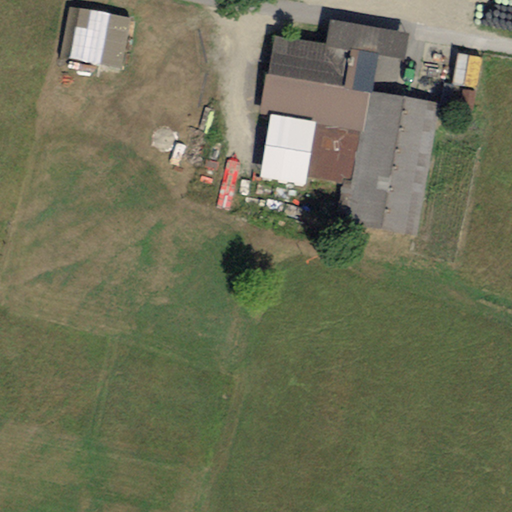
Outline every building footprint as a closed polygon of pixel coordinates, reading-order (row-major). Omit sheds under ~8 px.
[(129,21),(79,12),(70,63),(120,72),(129,21)] [(330,23),(325,49),(377,59),(403,65),(408,39),(330,23)] [(325,49),(273,39),(258,114),(290,121),(361,134),(368,94),(377,59),(325,49)] [(440,107),(368,94),(361,134),(351,190),(344,228),(416,241),(440,107)] [(361,134),(290,121),(283,162),(307,166),(304,181),(351,190),(361,134)]
